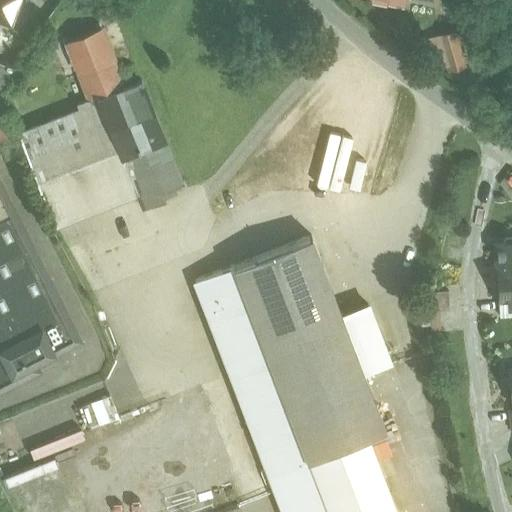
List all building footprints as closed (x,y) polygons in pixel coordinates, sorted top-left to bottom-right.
[(14,0),(0,0),(0,15),(8,18),(14,0)] [(100,27),(65,41),(87,100),(74,105),(77,112),(20,132),(56,223),(136,194),(141,207),(175,195),(172,186),(182,182),(141,80),(123,87),(100,27)] [(454,30),(439,34),(445,53),(460,49),(454,30)] [(460,49),(445,53),(449,69),(464,64),(460,49)] [(0,84),(12,67),(0,63),(0,84)] [(12,110),(0,114),(0,139),(20,132),(12,110)] [(79,340),(0,182),(0,388),(38,370),(34,363),(79,340)] [(385,428),(312,235),(196,279),(269,472),(309,457),(367,435),(385,428)] [(511,239),(495,241),(497,263),(511,262),(511,239)] [(511,262),(497,263),(496,264),(498,299),(511,298),(511,262)] [(397,511),(367,435),(309,457),(329,511),(397,511)] [(329,511),(309,457),(269,472),(284,511),(329,511)]
